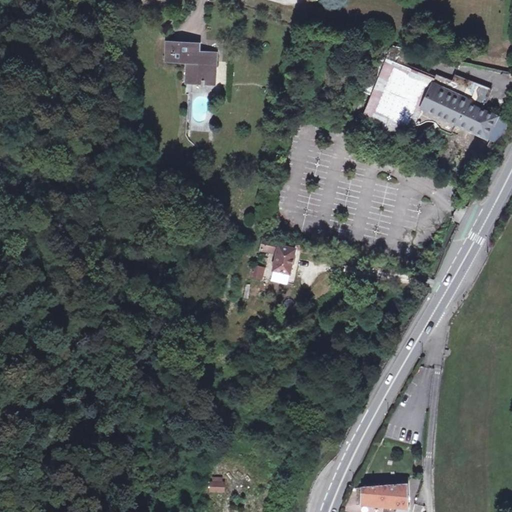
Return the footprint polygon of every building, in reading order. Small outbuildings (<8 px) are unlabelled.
[(219,87),(219,56),(202,55),(203,48),(171,47),(170,65),(191,66),(189,85),(219,87)] [(440,81),(390,60),(369,115),(386,123),(390,133),(394,135),(402,137),(406,136),(410,132),(417,134),(420,128),(423,129),(435,125),(456,135),(461,124),(491,138),(500,118),(485,113),(489,103),(439,85),(440,81)] [(290,275),(295,252),(279,248),(279,246),(263,241),(261,251),(276,255),(273,271),(290,275)] [(254,268),(252,277),(263,280),(265,270),(254,268)] [(210,482),(210,491),(223,491),(223,482),(221,482),(221,477),(213,477),(213,482),(210,482)] [(388,509),(387,511),(408,511),(412,482),(368,480),(366,507),(388,509)]
